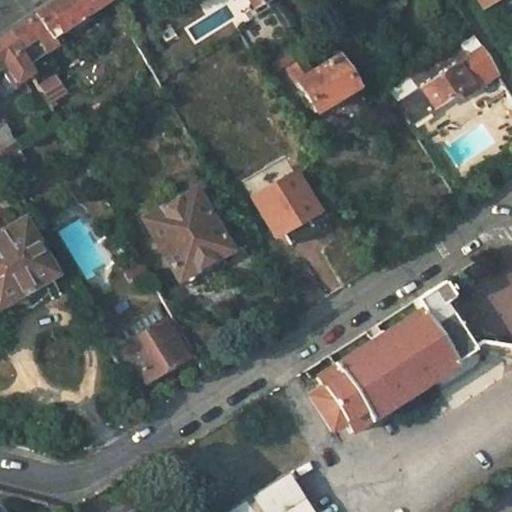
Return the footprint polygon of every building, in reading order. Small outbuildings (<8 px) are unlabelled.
[(64,0),(8,38),(24,67),(52,48),(49,44),(113,2),(111,0),(64,0)] [(325,39),(317,27),(301,37),(308,49),(325,39)] [(478,48),(470,32),(383,88),(393,103),(478,48)] [(294,37),(261,57),(270,72),(298,55),(294,49),(299,45),(294,37)] [(15,87),(30,78),(31,78),(24,67),(8,38),(0,43),(0,148),(6,146),(0,136),(3,135),(0,129),(0,67),(1,66),(7,76),(4,78),(8,83),(11,81),(15,87)] [(472,91),(495,76),(478,48),(393,103),(405,122),(430,107),(431,108),(458,91),(468,85),(472,91)] [(285,68),(312,113),(351,89),(334,61),(311,75),(301,58),(285,68)] [(38,91),(48,108),(62,99),(52,81),(38,91)] [(462,98),(472,91),(468,85),(458,91),(462,98)] [(0,148),(0,166),(15,192),(33,182),(23,166),(18,168),(6,146),(0,148)] [(316,212),(292,173),(250,197),(272,237),(281,232),(288,244),(313,229),(307,218),(316,212)] [(226,250),(192,190),(141,220),(175,279),(226,250)] [(0,306),(51,278),(21,227),(0,238),(0,306)] [(139,264),(134,255),(126,261),(131,269),(139,264)] [(471,350),(443,305),(448,300),(441,287),(439,283),(411,300),(417,312),(314,378),(321,389),(309,396),(331,430),(343,423),(350,434),(456,366),(455,364),(471,354),(469,351),(471,350)] [(259,301),(277,328),(292,318),(276,290),(259,301)] [(186,359),(156,308),(101,340),(131,391),(186,359)] [(307,511),(284,474),(223,511),(307,511)]
